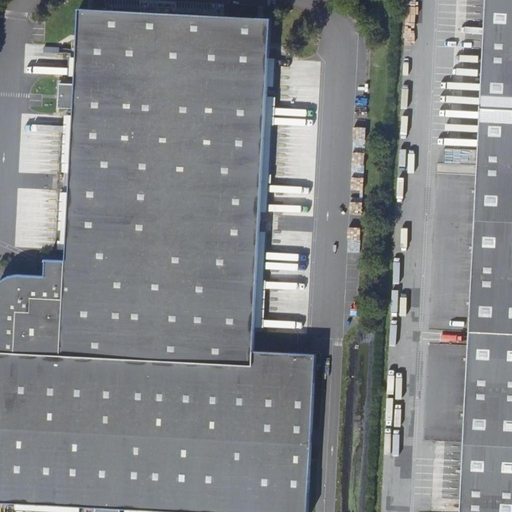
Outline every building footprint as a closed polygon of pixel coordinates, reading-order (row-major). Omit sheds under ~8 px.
[(511,511),(511,0),(488,0),(461,511),(511,511)] [(270,57),(272,18),(79,8),(77,58),(76,76),(75,84),(61,83),(59,108),(74,108),(74,115),(71,173),(70,193),(67,250),(66,260),(47,259),(46,275),(22,274),(10,276),(0,284),(0,502),(15,503),(79,507),(97,508),(96,511),(122,511),(122,509),(127,509),(154,511),(180,511),(308,511),(317,353),(253,349),(255,327),(260,229),(261,210),(268,94),(268,85),(270,57)] [(77,58),(70,57),(69,76),(76,76),(77,58)] [(273,94),(268,94),(261,210),(267,210),(273,94)] [(71,173),(74,115),(68,115),(65,172),(71,173)] [(61,250),(67,250),(70,193),(64,192),(61,250)] [(266,229),(260,229),(255,327),(260,327),(266,229)] [(67,511),(78,511),(79,507),(15,503),(15,509),(67,511)]
